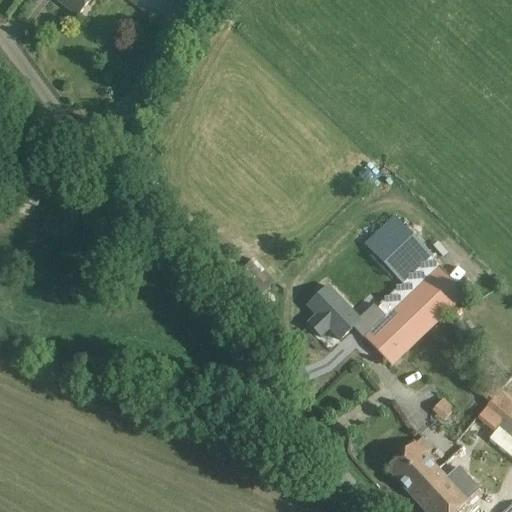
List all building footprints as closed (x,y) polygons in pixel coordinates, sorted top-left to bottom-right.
[(52,0),(78,19),(92,0),(52,0)] [(38,208),(46,183),(22,176),(14,201),(38,208)] [(365,245),(403,285),(430,260),(432,258),(394,218),(365,245)] [(439,269),(417,291),(366,341),(393,368),(444,317),(467,296),(440,268),(439,269)] [(340,342),(353,330),(359,325),(370,336),(372,334),(387,320),(377,309),(374,306),(359,320),(329,287),(307,307),(316,317),(307,325),(321,339),(330,332),(340,342)] [(511,379),(487,408),(511,429),(511,379)] [(444,424),(455,411),(443,400),(431,412),(444,424)] [(423,439),(415,446),(387,472),(415,501),(426,491),(423,488),(445,468),(443,466),(438,470),(425,457),(433,449),(423,439)] [(423,488),(426,491),(415,501),(424,511),(459,511),(469,504),(447,480),(452,476),(445,468),(423,488)]
